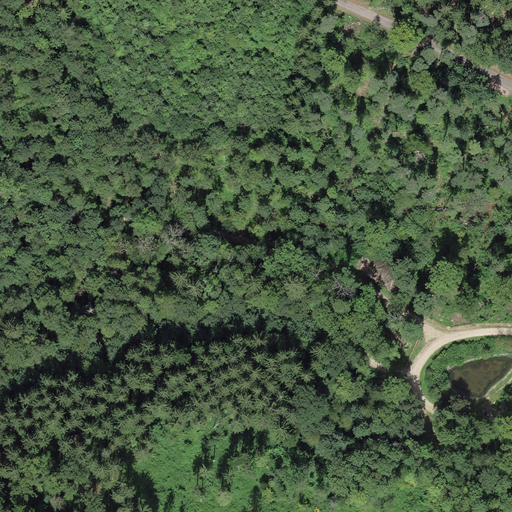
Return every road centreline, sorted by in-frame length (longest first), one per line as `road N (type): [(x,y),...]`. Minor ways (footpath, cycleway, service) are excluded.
road 1 (track): [(434,345),(352,277),(310,256),(146,222),(63,214),(0,220)]
road 2 (track): [(0,390),(217,301),(280,306),(411,383)]
road 3 (track): [(511,83),(343,0)]
road 4 (track): [(411,383),(466,511)]
road 5 (track): [(511,439),(433,411),(411,383)]
